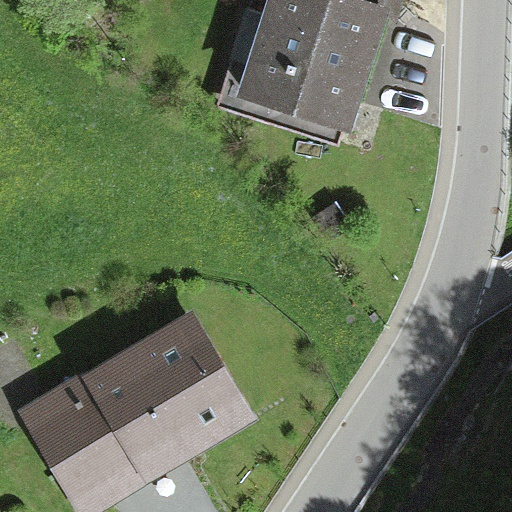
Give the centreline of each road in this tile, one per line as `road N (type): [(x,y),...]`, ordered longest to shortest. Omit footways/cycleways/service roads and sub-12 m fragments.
road 1 (tertiary): [(491,0),(474,201),(447,310)]
road 2 (tertiary): [(447,310),(323,511)]
